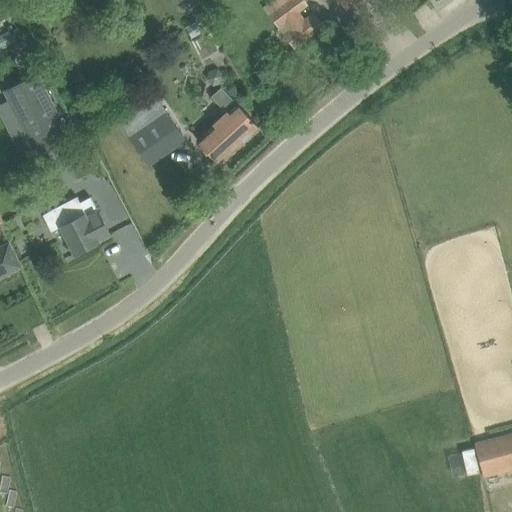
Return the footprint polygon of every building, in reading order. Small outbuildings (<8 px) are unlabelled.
[(273,0),(264,7),(294,48),(323,26),(312,13),(305,18),(300,12),(308,5),(303,0),(273,0)] [(339,0),(346,9),(357,0),(339,0)] [(4,92),(32,146),(66,129),(37,74),(4,92)] [(198,140),(206,149),(219,163),(259,127),(246,112),(222,87),(212,96),(227,112),(198,140)] [(181,135),(170,119),(161,106),(126,130),(150,165),(174,148),(171,143),(181,135)] [(83,208),(77,197),(52,210),(61,226),(61,227),(75,255),(99,242),(99,241),(111,235),(98,211),(93,202),(83,208)] [(0,276),(3,274),(3,275),(21,266),(10,245),(0,249),(0,276)] [(511,469),(511,433),(476,443),(483,477),(511,469)] [(473,449),(462,452),(467,475),(478,473),(473,449)]
